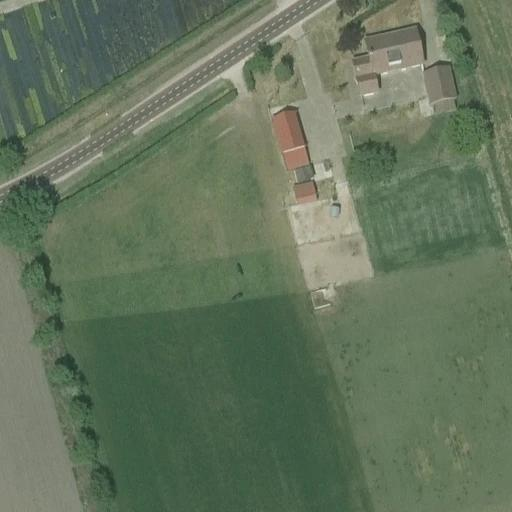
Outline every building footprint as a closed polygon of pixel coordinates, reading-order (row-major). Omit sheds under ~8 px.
[(351,67),(356,86),(359,100),(376,96),(372,79),(422,68),(418,54),(414,35),(389,41),(390,45),(365,50),(368,63),(351,67)] [(456,103),(449,71),(422,77),(429,109),(430,109),(431,115),(454,110),(453,103),(456,103)] [(310,116),(305,103),(278,113),(283,126),(310,116)] [(288,128),(303,176),(324,169),(310,121),(288,128)] [(313,208),(332,202),(327,186),(307,192),(313,208)]
